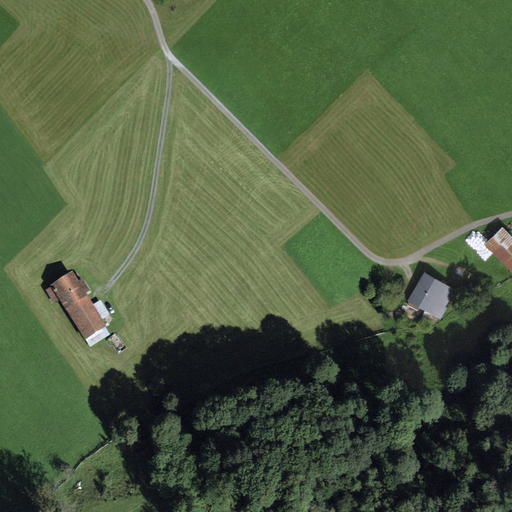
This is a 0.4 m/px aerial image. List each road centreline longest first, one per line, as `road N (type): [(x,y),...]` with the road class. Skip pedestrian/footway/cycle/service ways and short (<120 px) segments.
road 1 (track): [(147,0),(169,60),(377,259),(412,257)]
road 2 (track): [(107,291),(143,240),(169,60)]
